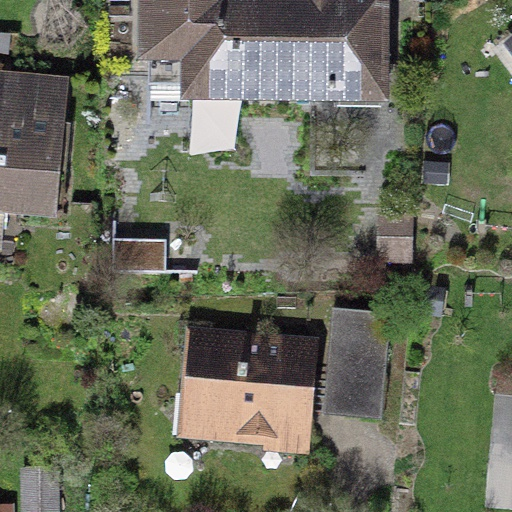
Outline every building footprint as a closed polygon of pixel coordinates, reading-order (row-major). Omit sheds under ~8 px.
[(149,0),(148,87),(190,87),(190,96),(338,98),(338,85),(380,85),(379,0),(149,0)] [(0,210),(50,215),(65,88),(4,82),(1,119),(0,119),(0,210)] [(380,219),(380,259),(410,259),(410,219),(380,219)] [(325,412),(379,417),(388,317),(334,313),(325,412)] [(303,440),(311,351),(196,341),(191,395),(216,398),(213,432),(303,440)] [(55,511),(55,471),(24,471),(25,511),(55,511)]
